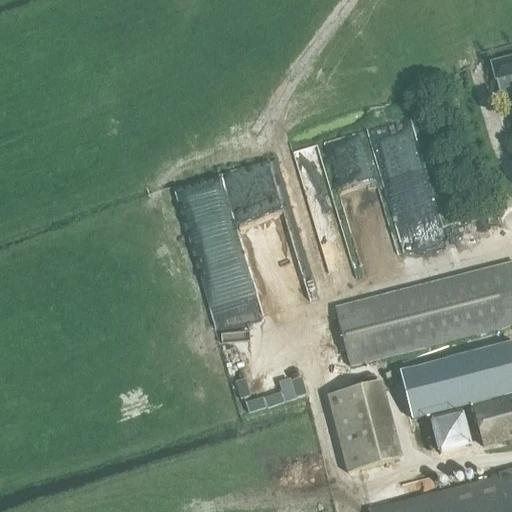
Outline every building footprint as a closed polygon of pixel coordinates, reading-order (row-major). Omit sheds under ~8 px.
[(511,59),(494,65),(498,82),(500,81),(504,96),(509,95),(511,105),(511,59)] [(350,368),(511,326),(511,265),(335,310),(350,368)] [(423,415),(511,393),(511,395),(511,399),(473,410),(483,448),(511,441),(511,367),(418,392),(423,415)] [(384,381),(327,397),(346,474),(403,459),(384,381)] [(305,407),(227,427),(242,484),(319,464),(305,407)] [(374,511),(511,511),(511,472),(491,478),(492,482),(374,511)]
